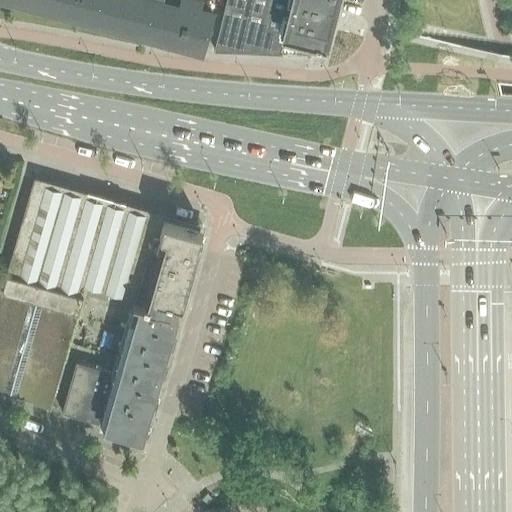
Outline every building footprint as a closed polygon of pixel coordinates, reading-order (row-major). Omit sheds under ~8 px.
[(0,0),(175,47),(177,39),(204,46),(213,15),(201,12),(178,5),(177,8),(161,4),(162,0),(0,0)] [(225,0),(214,49),(216,49),(216,48),(237,49),(237,50),(238,50),(238,49),(255,50),(256,50),(278,51),(278,52),(287,52),(290,52),(307,53),(310,53),(312,53),(315,40),(282,32),(290,0),(225,0)] [(315,40),(324,43),(325,41),(324,41),(334,0),(290,0),(282,32),(315,40)] [(93,196),(92,197),(75,193),(76,191),(75,191),(74,191),(72,190),(71,190),(70,191),(56,187),(56,185),(55,185),(55,186),(53,185),(53,184),(52,184),(52,186),(37,181),(37,180),(36,180),(34,180),(3,288),(0,287),(0,386),(34,400),(50,407),(83,294),(84,292),(86,284),(98,287),(110,291),(134,298),(159,216),(94,197),(94,196),(93,196)] [(178,311),(179,310),(177,309),(180,299),(182,299),(203,225),(160,213),(159,216),(134,298),(178,311)] [(84,292),(83,294),(95,297),(98,287),(86,284),(84,292)] [(98,287),(95,297),(107,301),(110,291),(98,287)] [(178,312),(178,311),(134,298),(114,370),(99,420),(104,422),(106,423),(106,422),(114,424),(114,425),(122,427),(143,433),(142,433),(143,434),(144,432),(143,432),(148,413),(149,413),(150,411),(149,411),(153,399),(154,397),(153,397),(157,384),(158,382),(157,382),(161,370),(162,368),(161,368),(165,355),(166,356),(166,354),(165,354),(169,341),(170,341),(170,339),(169,339),(173,326),(174,327),(174,325),(173,325),(177,312),(178,312)] [(84,416),(99,420),(114,370),(78,360),(63,410),(65,411),(65,410),(82,415),(82,416),(84,416)]
